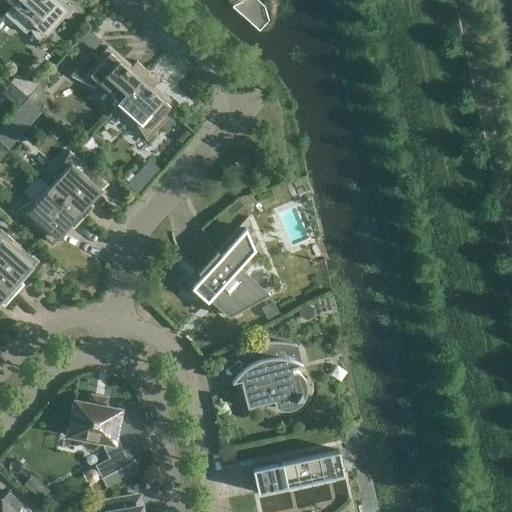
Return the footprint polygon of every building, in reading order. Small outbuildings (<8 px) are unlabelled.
[(12,5),(5,14),(25,33),(29,28),(39,44),(69,11),(56,0),(17,0),(12,5)] [(131,67),(108,46),(78,79),(96,88),(100,84),(120,102),(147,71),(136,61),(131,67)] [(0,127),(0,138),(8,146),(43,109),(27,94),(34,86),(19,71),(1,90),(20,107),(0,127)] [(158,81),(147,71),(120,102),(139,120),(136,123),(147,140),(176,108),(153,87),(158,81)] [(63,171),(49,187),(83,217),(92,206),(88,202),(105,184),(69,151),(60,168),(63,171)] [(241,154),(234,163),(242,170),(249,162),(241,154)] [(128,182),(138,191),(160,165),(150,156),(128,182)] [(73,228),(83,217),(49,187),(35,203),(32,200),(16,211),(52,243),(68,224),(73,228)] [(262,295),(242,276),(246,272),(245,271),(241,276),(235,270),(246,258),(238,237),(220,256),(217,253),(248,218),(248,217),(192,278),(193,279),(200,271),(203,275),(192,287),(206,300),(194,313),(195,314),(213,294),(219,300),(215,304),(216,305),(220,301),(232,311),(227,314),(228,316),(279,288),(278,286),(262,295)] [(0,282),(14,294),(23,284),(19,280),(36,261),(0,228),(0,282)] [(0,302),(4,305),(14,294),(0,282),(0,302)] [(241,351),(242,353),(250,348),(259,345),(262,359),(253,362),(245,368),(237,374),(231,383),(241,380),(242,384),(241,384),(247,407),(273,400),(275,407),(279,409),(278,407),(276,406),(276,405),(302,398),(295,372),(297,372),(298,373),(300,373),(297,370),(292,372),(291,367),(302,364),(300,363),(296,346),(297,345),(287,343),(280,342),(272,342),(264,343),(253,346),(244,350),(241,351)] [(67,409),(65,424),(69,425),(67,435),(84,438),(83,442),(83,443),(84,445),(87,447),(89,448),(93,448),(96,447),(98,444),(98,440),(106,442),(105,447),(111,458),(97,465),(102,476),(100,477),(100,478),(103,477),(107,485),(136,470),(132,462),(135,461),(134,460),(132,461),(127,450),(123,452),(119,443),(115,443),(121,408),(104,405),(106,398),(92,396),(91,403),(74,400),(73,409),(67,409)] [(257,492),(343,473),(338,450),(252,468),(257,492)] [(0,511),(30,511),(31,511),(8,491),(0,500),(0,511)] [(140,511),(140,506),(138,507),(136,495),(114,499),(116,511),(108,511),(140,511)]
